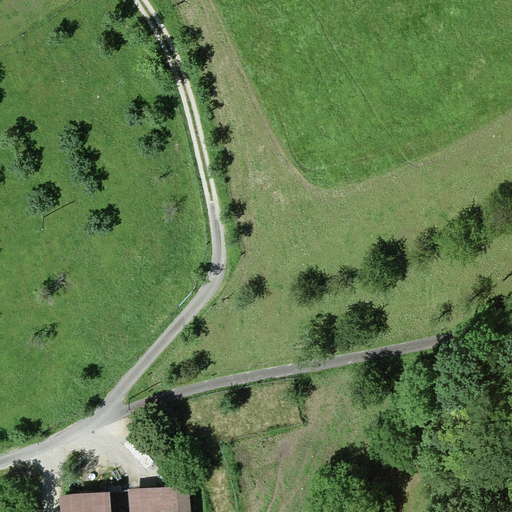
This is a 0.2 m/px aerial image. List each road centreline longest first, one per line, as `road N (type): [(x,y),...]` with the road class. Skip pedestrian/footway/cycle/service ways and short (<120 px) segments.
road 1 (track): [(107,420),(135,375),(206,298),(223,258),(183,78),(142,0)]
road 2 (track): [(107,420),(224,382),(473,332),(511,301)]
